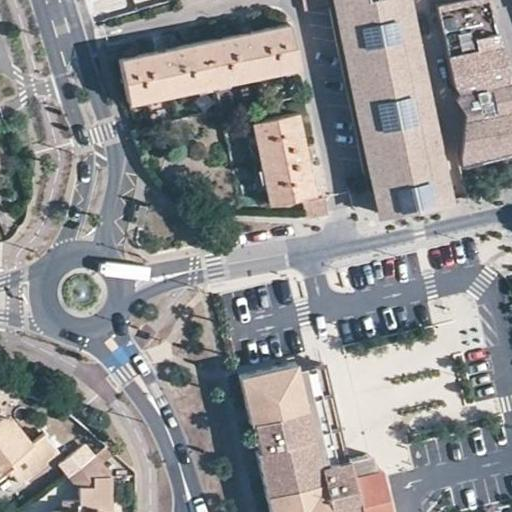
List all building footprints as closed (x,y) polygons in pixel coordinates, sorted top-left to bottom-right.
[(302,0),(305,9),(330,14),(327,0),(302,0)] [(333,0),(379,215),(448,202),(405,0),(333,0)] [(432,0),(447,76),(453,91),(456,90),(495,82),(488,45),(479,0),(432,0)] [(127,101),(297,67),(288,24),(118,59),(127,101)] [(498,97),(495,82),(456,90),(471,102),(498,97)] [(297,119),(252,128),(269,210),(314,201),(297,119)] [(511,151),(478,160),(479,168),(471,170),(460,172),(465,198),(467,198),(511,187),(511,151)] [(466,152),(456,154),(460,172),(471,170),(466,152)] [(356,219),(371,217),(367,203),(353,205),(356,219)] [(367,454),(343,459),(321,363),(295,369),(293,362),(237,375),(244,407),(254,405),(258,420),(250,422),(255,443),(257,450),(262,479),(269,511),(388,511),(377,463),(370,465),(368,458),(367,454)] [(258,420),(254,405),(244,407),(248,422),(250,422),(258,420)] [(0,475),(7,471),(16,483),(55,452),(40,432),(27,443),(7,419),(0,417),(0,475)] [(47,511),(106,511),(106,476),(91,476),(90,485),(75,486),(75,501),(59,500),(58,510),(48,510),(47,511)]
